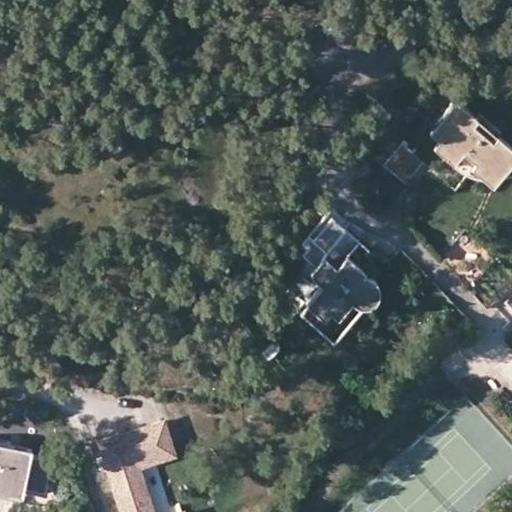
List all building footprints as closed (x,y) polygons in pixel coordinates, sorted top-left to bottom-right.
[(504,166),(511,157),(511,147),(496,134),(500,130),(479,114),(476,118),(454,100),(427,129),(438,139),(450,148),(444,155),(452,160),(457,155),(461,158),(456,166),(482,174),(494,159),(504,166)] [(438,139),(434,145),(444,155),(450,148),(438,139)] [(384,163),(404,180),(421,160),(405,148),(408,143),(404,140),(384,163)] [(504,166),(494,159),(482,174),(492,183),(504,166)] [(312,269),(311,276),(319,284),(306,301),(319,314),(329,323),(340,311),(350,300),(356,303),(362,304),(368,301),(372,297),(376,288),(375,283),(370,277),(365,274),(360,272),(364,269),(352,260),(351,260),(348,265),(341,260),(347,254),(358,240),(345,229),(312,269)] [(348,265),(351,260),(347,254),(341,260),(348,265)] [(347,317),(340,311),(329,323),(319,314),(313,321),(330,337),(347,317)] [(97,441),(117,511),(146,511),(133,465),(170,455),(160,422),(97,441)] [(0,488),(3,474),(23,478),(21,486),(44,491),(50,459),(8,451),(9,443),(0,440),(0,488)]
